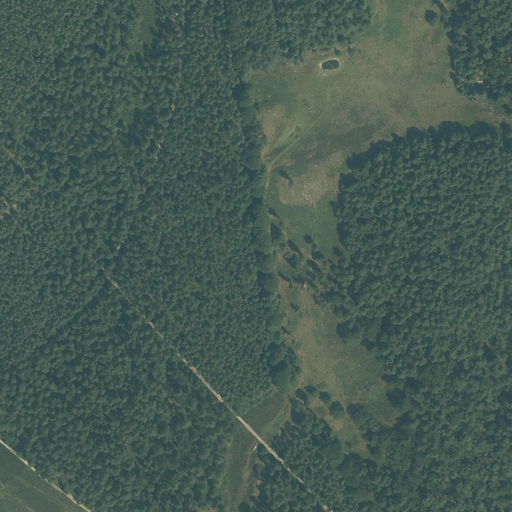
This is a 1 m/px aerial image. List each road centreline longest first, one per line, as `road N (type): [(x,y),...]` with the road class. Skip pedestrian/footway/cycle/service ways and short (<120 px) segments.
road 1 (track): [(184,0),(179,71),(107,279),(0,372)]
road 2 (track): [(107,279),(329,511)]
road 3 (track): [(119,244),(267,183),(272,165),(368,66)]
road 4 (track): [(107,279),(0,137)]
